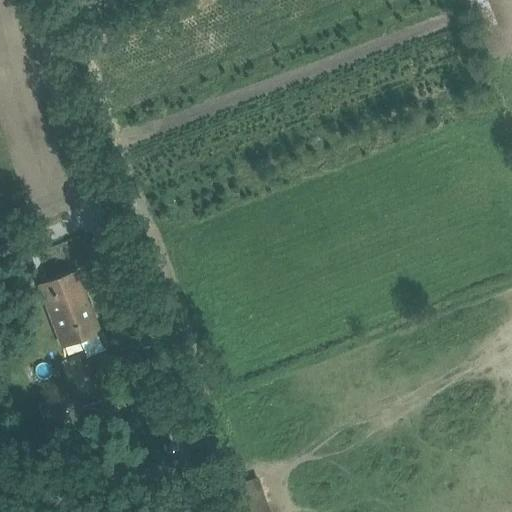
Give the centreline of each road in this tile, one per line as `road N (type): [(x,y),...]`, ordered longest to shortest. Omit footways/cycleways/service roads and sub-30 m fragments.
road 1 (residential): [(197,511),(97,217)]
road 2 (residential): [(97,217),(52,83),(65,0)]
